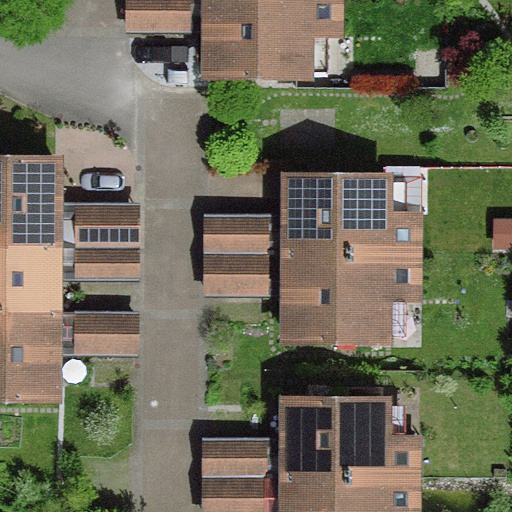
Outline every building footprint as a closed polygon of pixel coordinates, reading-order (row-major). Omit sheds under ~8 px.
[(202,34),(201,0),(137,0),(138,33),(202,34)] [(330,38),(330,0),(204,0),(204,78),(299,79),(300,37),(330,38)] [(0,245),(63,245),(63,155),(0,154),(0,245)] [(379,215),(379,179),(283,178),(282,251),(260,251),(260,253),(283,254),(408,255),(409,216),(379,215)] [(77,202),(75,356),(149,356),(151,203),(77,202)] [(0,312),(63,312),(63,245),(0,245),(0,312)] [(408,301),(408,255),(259,255),(259,256),(283,256),(283,342),(378,342),(378,301),(408,301)] [(0,401),(63,401),(63,312),(0,312),(0,401)] [(377,438),(377,402),(282,402),(282,475),(261,475),(261,477),(257,478),(407,479),(407,439),(377,438)] [(406,511),(407,479),(288,479),(282,479),(281,511),(406,511)]
